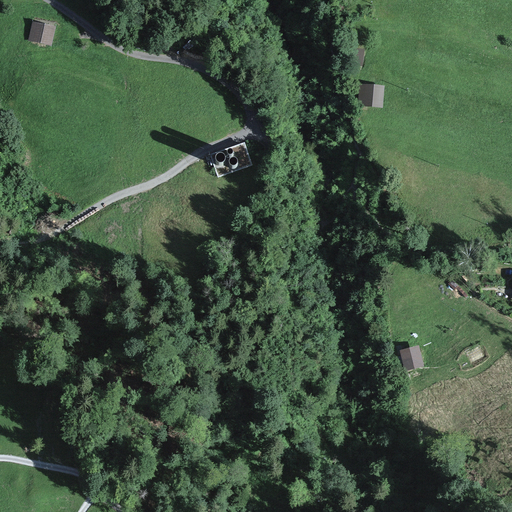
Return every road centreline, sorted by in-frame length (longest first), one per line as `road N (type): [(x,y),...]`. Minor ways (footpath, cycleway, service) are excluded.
road 1 (trunk): [(262,0),(0,70)]
road 2 (track): [(255,127),(247,101),(223,76),(106,40),(52,0)]
road 3 (track): [(255,127),(89,209)]
road 4 (track): [(0,460),(84,475),(127,511)]
